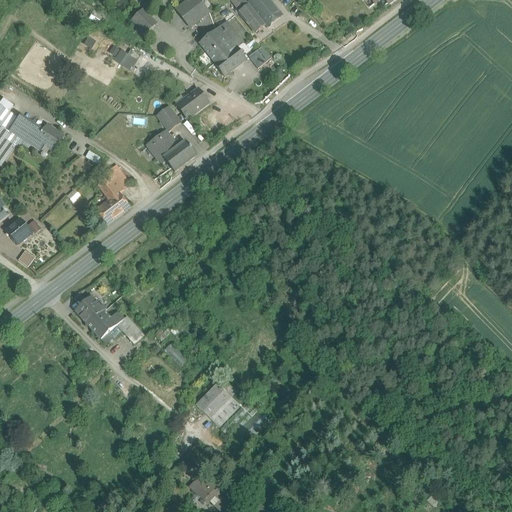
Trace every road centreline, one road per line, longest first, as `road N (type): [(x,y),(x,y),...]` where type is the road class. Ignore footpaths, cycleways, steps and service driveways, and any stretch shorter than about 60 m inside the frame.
road 1 (primary): [(0,331),(433,0)]
road 2 (track): [(269,125),(421,218),(511,313)]
